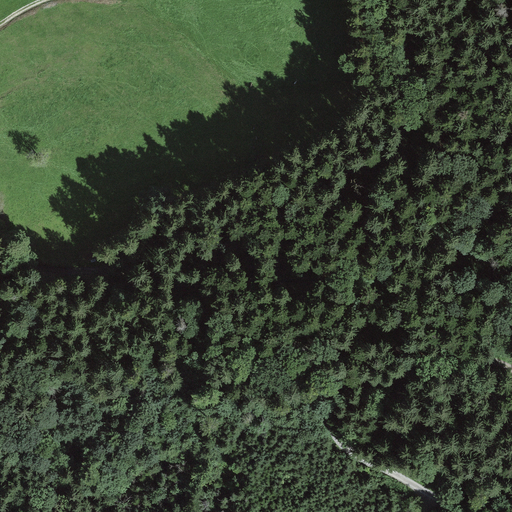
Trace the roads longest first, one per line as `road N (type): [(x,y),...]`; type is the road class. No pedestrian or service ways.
road 1 (track): [(0,242),(46,271),(94,269),(215,322),(285,341),(328,377),(335,436),(353,456),(465,511)]
road 2 (track): [(328,377),(384,378),(449,357),(511,367)]
